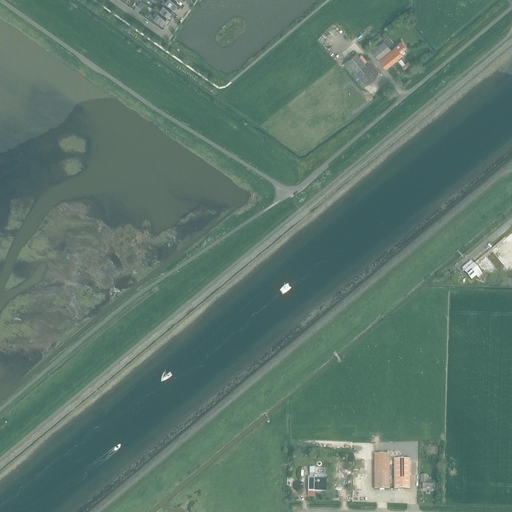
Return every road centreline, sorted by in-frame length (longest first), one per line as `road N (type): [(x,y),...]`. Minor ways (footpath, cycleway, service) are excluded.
road 1 (unclassified): [(507,170),(95,511)]
road 2 (unclassified): [(0,409),(134,296),(291,191)]
road 3 (unclassified): [(0,0),(291,191)]
road 4 (unclassified): [(291,191),(511,7)]
